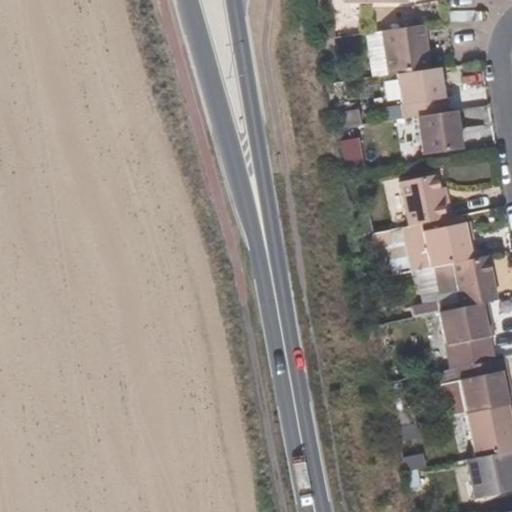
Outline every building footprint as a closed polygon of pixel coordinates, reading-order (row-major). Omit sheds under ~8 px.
[(427,71),(422,26),(381,32),(388,77),(396,76),(427,71)] [(427,71),(396,76),(401,119),(415,118),(445,113),(439,70),(427,71)] [(455,113),(445,113),(415,118),(422,156),(461,151),(455,113)] [(435,175),(398,182),(408,227),(420,225),(450,219),(447,204),(441,205),(438,189),(435,175)] [(447,204),(444,187),(438,189),(441,205),(447,204)] [(408,227),(400,229),(402,238),(464,224),(462,217),(450,219),(420,225),(408,227)] [(464,224),(402,238),(410,273),(428,269),(432,268),(450,265),(477,260),(474,243),(468,245),(464,224)] [(388,243),(386,232),(368,236),(370,247),(388,243)] [(455,293),(458,309),(486,304),(496,301),(487,257),(477,260),(450,265),(432,268),(438,297),(455,293)] [(437,312),(435,303),(419,306),(421,316),(437,313),(437,312)] [(458,309),(457,309),(437,312),(437,313),(448,366),(490,358),(483,321),(489,320),(486,304),(458,309)] [(419,306),(408,308),(410,318),(421,316),(419,306)] [(490,358),(448,366),(449,372),(491,363),(490,358)] [(501,373),(458,382),(464,415),(506,407),(511,405),(511,398),(510,390),(505,391),(501,373)] [(511,433),(511,434),(506,407),(464,415),(473,459),(511,451),(511,433)] [(511,451),(473,459),(465,461),(473,500),(511,492),(511,451)]
